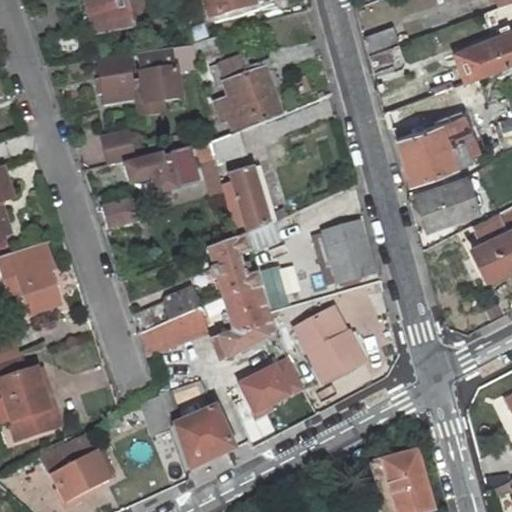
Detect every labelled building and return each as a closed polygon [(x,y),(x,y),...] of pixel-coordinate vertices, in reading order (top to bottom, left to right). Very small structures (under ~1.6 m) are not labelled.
[(84,0),(94,32),(132,27),(129,18),(145,16),(129,0),(84,0)] [(210,0),(217,19),(250,7),(247,0),(210,0)] [(505,27),(497,30),(500,37),(471,47),(482,77),(511,65),(511,31),(508,33),(505,27)] [(393,46),(387,30),(363,40),(368,56),(393,46)] [(399,63),(393,46),(368,56),(372,73),(399,63)] [(452,54),(464,83),(482,77),(471,47),(452,54)] [(171,50),(136,55),(144,104),(178,99),(171,50)] [(218,116),(225,115),(227,121),(236,118),(241,132),(280,116),(264,70),(247,76),(239,55),(216,62),(228,98),(214,104),(218,116)] [(103,106),(132,103),(125,60),(96,64),(99,80),(96,81),(98,95),(101,95),(103,106)] [(438,122),(447,119),(445,113),(392,132),(394,138),(438,122)] [(460,140),(447,146),(438,122),(394,138),(407,182),(456,165),(468,157),(460,140)] [(127,133),(102,139),(108,165),(134,160),(127,133)] [(239,154),(233,135),(218,141),(206,143),(212,162),(239,154)] [(212,162),(206,143),(193,146),(206,188),(219,184),(212,162)] [(152,179),(156,194),(198,184),(189,149),(123,166),(128,185),(152,179)] [(0,197),(10,194),(0,164),(0,232),(9,229),(3,212),(0,210),(0,197)] [(268,224),(264,213),(250,169),(226,176),(227,182),(219,184),(236,238),(242,235),(268,224)] [(445,216),(469,209),(461,181),(414,195),(423,229),(447,222),(445,216)] [(135,222),(131,202),(99,208),(103,228),(135,222)] [(511,260),(508,254),(511,251),(511,203),(472,224),(481,242),(470,248),(485,278),(511,262),(511,260)] [(285,215),(281,205),(264,213),(268,224),(285,215)] [(327,284),(371,271),(355,222),(323,232),(329,252),(318,256),(327,284)] [(242,235),(236,238),(206,249),(212,268),(206,269),(210,281),(216,279),(221,298),(257,287),(253,273),(246,275),(240,254),(247,252),(242,235)] [(49,270),(40,244),(0,257),(0,280),(8,303),(20,299),(26,315),(56,304),(44,272),(49,270)] [(197,307),(189,285),(164,295),(160,303),(145,309),(142,303),(127,308),(136,333),(197,307)] [(217,361),(265,335),(270,332),(257,287),(221,298),(219,299),(224,312),(218,315),(221,323),(226,321),(230,333),(209,342),(217,361)] [(207,332),(203,323),(210,320),(203,305),(197,307),(136,333),(144,355),(207,332)] [(344,333),(331,309),(323,313),(337,337),(344,333)] [(358,361),(344,333),(337,337),(323,313),(292,328),(319,382),(358,361)] [(265,335),(278,357),(283,355),(270,332),(265,335)] [(0,362),(18,357),(12,336),(0,340),(0,362)] [(24,374),(18,357),(0,362),(0,399),(1,402),(8,422),(15,442),(58,427),(52,408),(47,409),(34,370),(24,374)] [(301,387),(285,359),(236,384),(254,417),(269,409),(267,405),(301,387)] [(39,369),(34,370),(47,409),(52,408),(39,369)] [(183,389),(186,405),(205,401),(202,385),(183,389)] [(164,393),(158,396),(168,427),(183,471),(230,449),(210,408),(176,423),(164,393)] [(158,396),(139,406),(149,436),(168,427),(158,396)] [(97,449),(88,432),(83,434),(92,451),(97,449)] [(83,434),(39,457),(62,503),(111,478),(97,449),(92,451),(83,434)] [(420,511),(429,510),(413,452),(379,461),(382,476),(371,479),(380,511),(420,511)] [(382,476),(379,461),(367,464),(371,479),(382,476)]
